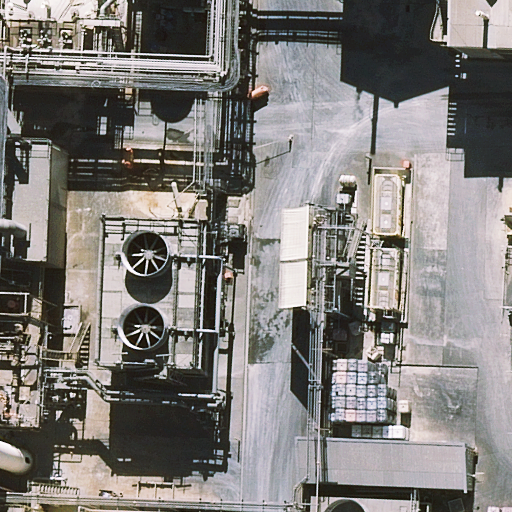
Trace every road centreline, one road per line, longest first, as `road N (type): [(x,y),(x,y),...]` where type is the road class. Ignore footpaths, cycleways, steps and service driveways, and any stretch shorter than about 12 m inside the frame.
road 1 (unknown): [(309,83),(273,511)]
road 2 (unknown): [(309,83),(0,65)]
road 3 (unknown): [(511,78),(309,83)]
